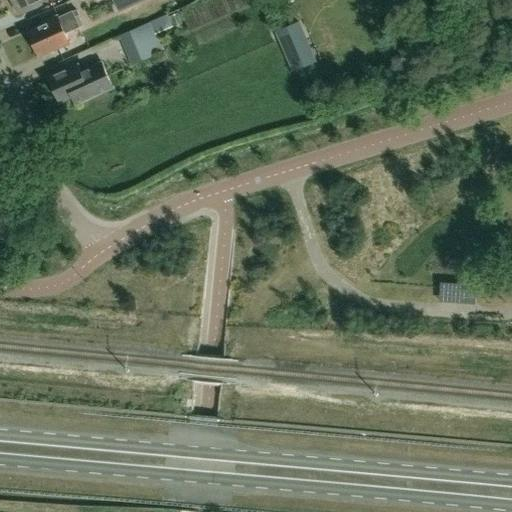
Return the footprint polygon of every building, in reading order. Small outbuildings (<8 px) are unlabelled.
[(12,0),(18,11),(40,0),(12,0)] [(139,0),(114,0),(119,9),(139,0)] [(79,26),(76,17),(79,16),(76,10),(57,18),(56,16),(40,23),(42,26),(27,32),(38,56),(69,43),(64,32),(79,26)] [(130,61),(161,47),(155,33),(173,26),(167,14),(119,35),(130,61)] [(292,71),(315,61),(299,22),(275,32),(278,40),(292,71)] [(114,88),(103,62),(82,72),(78,64),(48,78),(59,102),(72,96),(76,105),(114,88)]
